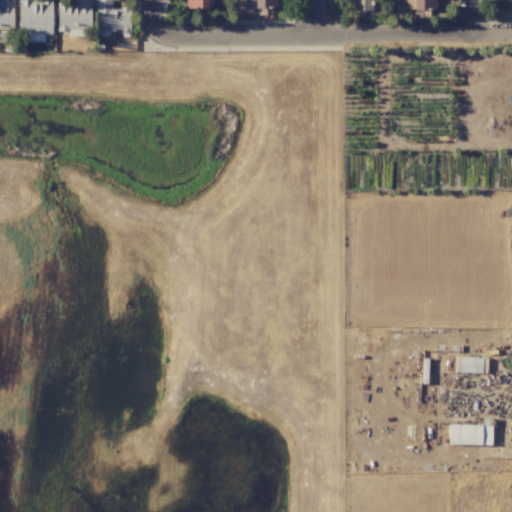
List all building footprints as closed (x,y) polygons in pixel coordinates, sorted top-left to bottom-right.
[(0,0),(0,30),(13,30),(13,0),(0,0)] [(51,0),(33,0),(18,0),(18,34),(27,34),(27,41),(43,42),(44,34),(51,34),(51,0)] [(90,0),(89,0),(75,0),(76,4),(57,4),(56,31),(67,31),(67,36),(83,37),(83,29),(90,30),(90,0)] [(96,32),(129,31),(129,7),(111,7),(111,0),(96,0),(96,32)] [(207,0),(206,0),(185,0),(185,8),(207,8),(207,0)] [(277,0),(243,0),(243,8),(277,8),(277,0)] [(353,10),(378,10),(377,0),(353,0),(353,10)] [(413,10),(435,10),(435,0),(414,0),(413,0),(413,10)] [(490,445),(491,425),(449,424),(448,444),(490,445)]
